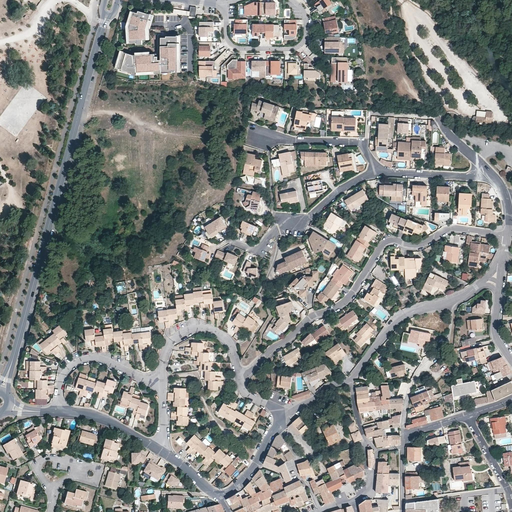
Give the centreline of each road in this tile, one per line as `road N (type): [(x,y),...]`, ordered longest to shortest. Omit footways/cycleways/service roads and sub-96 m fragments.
road 1 (tertiary): [(0,393),(103,22)]
road 2 (residential): [(239,381),(308,319),(343,303),(384,242),(420,246),(453,228),(507,237)]
road 3 (residential): [(231,241),(259,247),(276,228),(309,217),(339,189),(376,172)]
road 4 (residential): [(225,3),(224,37),(232,47),(292,50),(307,36),(295,0)]
road 5 (track): [(399,0),(489,105),(511,120)]
road 6 (residential): [(162,384),(164,349),(197,329),(226,339),(239,381)]
road 7 (residential): [(57,412),(61,379),(89,359),(162,384)]
road 8 (residential): [(258,136),(360,142),(376,172)]
road 9 (residential): [(389,330),(404,314),(500,276)]
